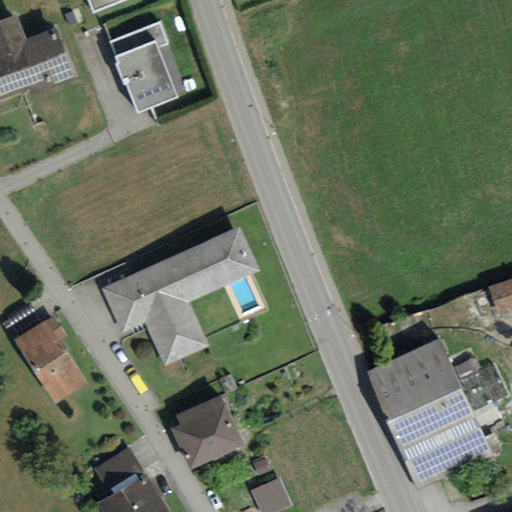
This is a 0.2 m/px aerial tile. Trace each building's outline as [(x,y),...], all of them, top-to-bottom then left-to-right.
[(120,0),(86,0),(91,11),(120,0)] [(0,98),(26,88),(28,93),(75,73),(55,24),(27,36),(17,12),(0,18),(0,98)] [(167,42),(157,19),(108,39),(137,111),(179,94),(159,45),(167,42)] [(240,224),(101,286),(121,330),(144,320),(164,363),(208,343),(189,301),(260,269),(240,224)] [(511,277),(491,284),(500,316),(511,312),(511,277)] [(45,316),(13,337),(54,400),(87,379),(45,316)] [(439,336),(369,370),(421,479),(491,445),(439,336)] [(180,422),(171,427),(189,466),(243,441),(220,391),(175,412),(180,422)] [(172,511),(146,471),(96,502),(102,511),(172,511)] [(279,476),(251,489),(262,511),(271,511),(292,502),(279,476)]
